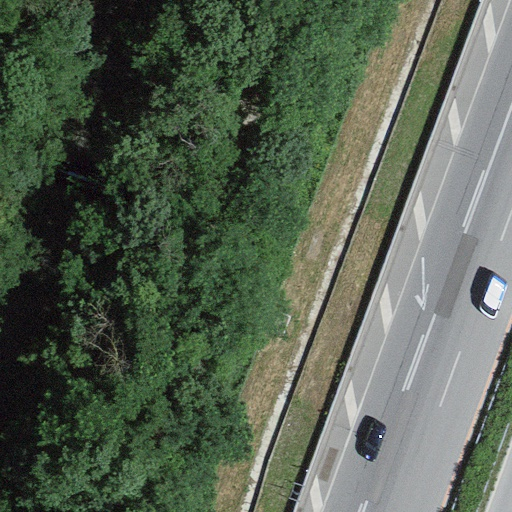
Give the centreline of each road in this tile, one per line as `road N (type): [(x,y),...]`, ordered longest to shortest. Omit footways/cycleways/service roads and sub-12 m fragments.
road 1 (track): [(110,511),(275,0)]
road 2 (motorway): [(511,199),(396,511)]
